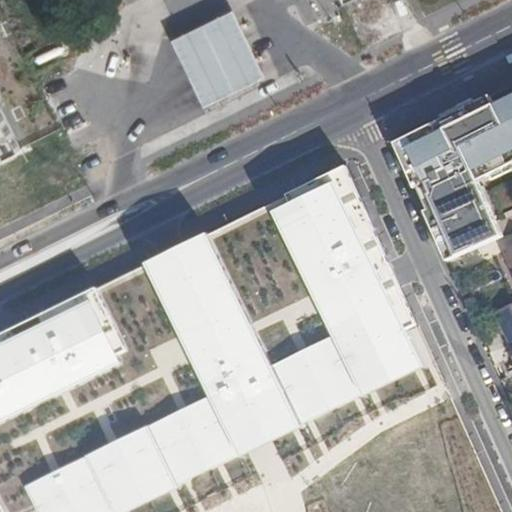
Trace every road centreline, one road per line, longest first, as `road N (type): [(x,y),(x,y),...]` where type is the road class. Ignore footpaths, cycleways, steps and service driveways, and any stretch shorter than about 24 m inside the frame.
road 1 (secondary): [(0,279),(355,104)]
road 2 (residential): [(355,104),(511,451)]
road 3 (secondary): [(355,104),(511,28)]
